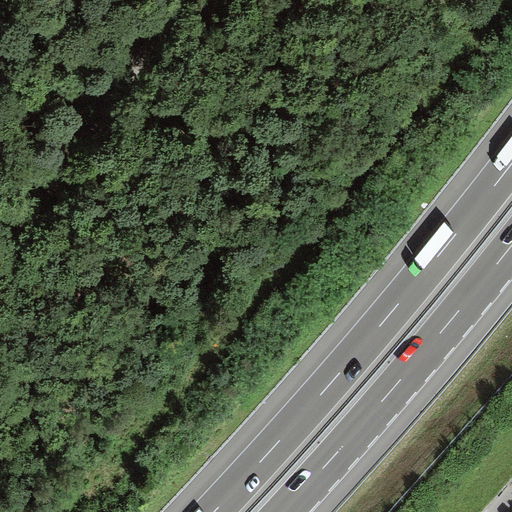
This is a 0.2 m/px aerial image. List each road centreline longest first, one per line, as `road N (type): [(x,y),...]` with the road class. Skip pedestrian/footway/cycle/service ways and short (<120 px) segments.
road 1 (motorway): [(511,163),(214,511)]
road 2 (motorway): [(283,511),(511,245)]
road 3 (track): [(0,253),(180,0)]
